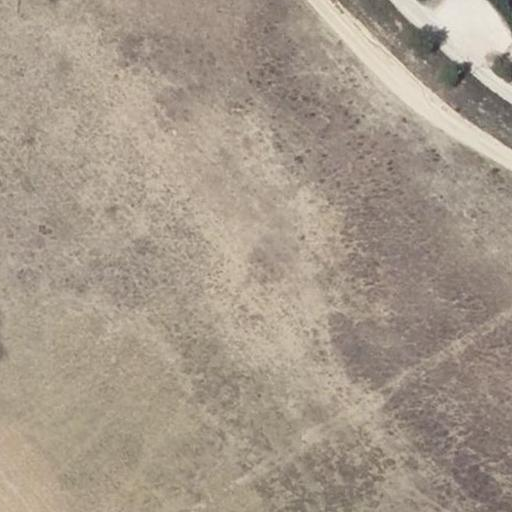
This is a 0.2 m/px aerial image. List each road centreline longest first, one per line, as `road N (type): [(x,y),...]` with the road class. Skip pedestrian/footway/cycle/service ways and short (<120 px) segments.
road 1 (track): [(511,157),(429,103),(322,0)]
road 2 (track): [(401,0),(511,98)]
